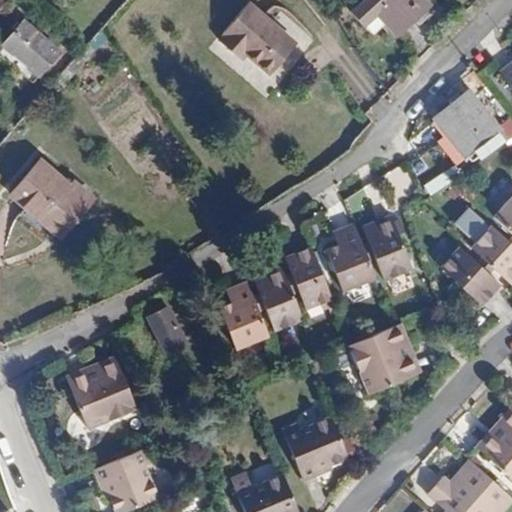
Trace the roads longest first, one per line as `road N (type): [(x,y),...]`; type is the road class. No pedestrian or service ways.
road 1 (residential): [(509,0),(387,143),(191,261),(0,362)]
road 2 (residential): [(357,511),(492,347),(511,337)]
